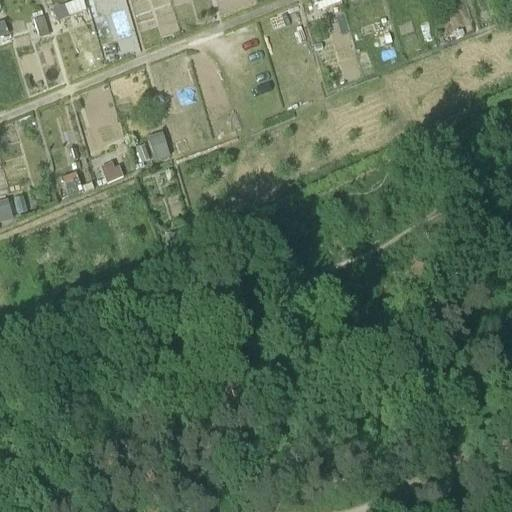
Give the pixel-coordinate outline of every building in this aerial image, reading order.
[(65,6),(53,10),(58,24),(70,19),(65,6)] [(44,18),(36,21),(35,21),(39,33),(41,39),(50,36),(44,18)] [(18,39),(31,36),(27,21),(14,24),(18,39)] [(4,24),(0,25),(0,40),(9,36),(4,24)] [(163,136),(149,141),(157,162),(171,157),(163,136)] [(76,150),(68,152),(71,161),(79,159),(76,150)] [(115,170),(112,164),(101,169),(107,183),(123,176),(120,168),(115,170)] [(76,175),(63,180),(70,198),(83,193),(76,175)] [(9,202),(0,204),(0,223),(0,224),(14,220),(9,202)] [(187,231),(166,237),(170,250),(190,244),(187,231)]
